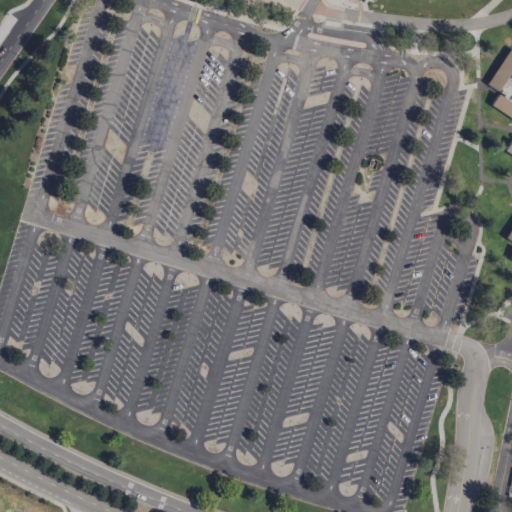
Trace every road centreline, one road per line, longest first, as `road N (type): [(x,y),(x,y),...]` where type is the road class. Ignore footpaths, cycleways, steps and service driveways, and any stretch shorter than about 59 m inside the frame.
road 1 (secondary): [(183,511),(0,425)]
road 2 (secondary): [(0,458),(109,511)]
